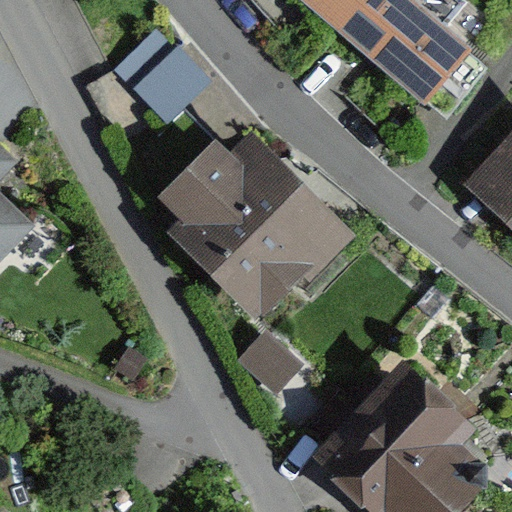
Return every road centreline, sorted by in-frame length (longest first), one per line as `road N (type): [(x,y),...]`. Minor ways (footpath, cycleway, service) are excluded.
road 1 (residential): [(14,0),(119,217),(284,511)]
road 2 (residential): [(184,0),(395,206)]
road 3 (unknown): [(0,366),(97,403),(245,441)]
road 4 (residential): [(511,63),(395,206)]
road 5 (residential): [(395,206),(511,298)]
